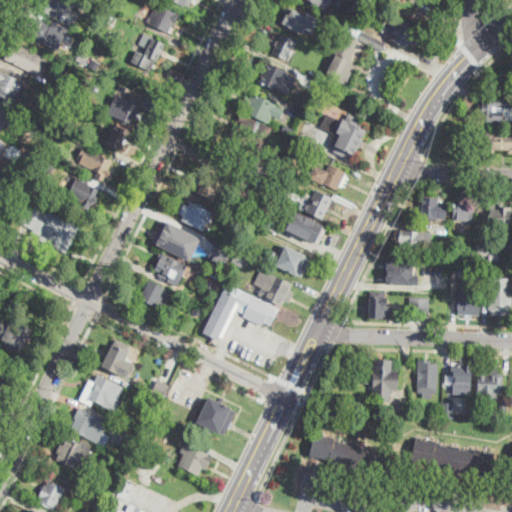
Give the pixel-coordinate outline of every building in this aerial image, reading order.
[(69,0),(66,6),(58,2),(51,15),(38,8),(41,1),(39,0),(69,0)] [(336,0),(333,5),(337,8),(333,14),(312,0),(336,0)] [(348,0),(354,3),(344,19),(337,15),(345,0),(348,0)] [(308,8),(296,31),(282,24),(293,1),(308,8)] [(180,14),(176,22),(174,21),(168,33),(150,24),(159,4),(180,14)] [(369,8),(365,16),(358,11),(362,4),(369,8)] [(105,13),(101,20),(94,16),(97,9),(105,13)] [(359,28),(349,23),(353,15),(363,21),(359,28)] [(33,16),(59,28),(53,40),(48,38),(46,43),(24,33),(26,29),(22,27),(26,17),(32,20),(33,16)] [(415,30),(414,32),(419,35),(413,46),(408,43),(406,47),(391,39),(392,38),(386,35),(390,29),(396,32),(401,22),(415,30)] [(363,29),(386,42),(381,51),(362,40),(351,58),(351,59),(337,82),(325,74),(337,54),(334,52),(346,30),(359,37),(363,29)] [(89,37),(86,43),(77,38),(80,32),(89,37)] [(167,45),(158,62),(156,61),(150,73),(129,62),(144,33),(167,45)] [(295,39),(286,58),(273,52),(282,33),(295,39)] [(126,44),(124,50),(114,45),(116,39),(126,44)] [(35,73),(5,58),(13,41),(38,53),(37,54),(43,57),(35,73)] [(277,90),(258,81),(267,62),(286,71),(277,90)] [(0,72),(1,71),(4,72),(19,79),(19,78),(24,80),(20,89),(26,92),(19,105),(0,95),(0,72)] [(70,77),(65,84),(56,78),(61,71),(70,77)] [(320,92),(318,96),(313,93),(317,85),(321,87),(319,91),(320,92)] [(65,100),(60,111),(45,104),(51,93),(65,100)] [(252,93),(277,105),(277,106),(280,107),(276,116),(272,115),(268,123),(243,111),(246,106),(242,104),(246,95),(250,98),(252,93)] [(511,127),(501,126),(501,122),(481,120),(481,112),(478,112),(478,103),(482,104),(483,94),(495,95),(504,96),(511,97),(511,127)] [(308,100),(304,106),(299,102),(303,96),(308,100)] [(139,106),(131,122),(111,113),(119,97),(139,106)] [(0,108),(17,117),(9,134),(0,129),(0,108)] [(328,111),(345,120),(349,113),(359,118),(355,125),(366,131),(362,139),(365,141),(361,148),(357,146),(349,160),(333,151),(336,144),(333,142),(336,136),(320,127),(328,111)] [(270,142),(267,148),(263,146),(261,151),(252,148),(253,144),(234,136),(243,114),(272,126),(267,141),(270,142)] [(129,131),(120,150),(107,144),(115,125),(129,131)] [(291,135),(282,131),(284,125),(294,129),(291,135)] [(58,131),(54,137),(50,135),(54,129),(58,131)] [(495,134),(502,135),(502,132),(511,133),(511,135),(511,152),(509,152),(509,149),(495,148),(494,152),(486,152),(486,132),(495,132),(495,134)] [(299,141),(297,147),(291,144),(292,139),(299,141)] [(107,157),(100,171),(79,161),(80,159),(78,158),(83,146),(107,157)] [(53,165),(50,171),(40,167),(43,161),(53,165)] [(330,164),(346,171),(338,190),(310,177),(315,165),(327,170),(330,164)] [(206,175),(223,183),(214,201),(198,193),(202,185),(199,184),(202,178),(204,179),(206,175)] [(100,197),(97,203),(93,201),(90,207),(68,196),(76,178),(99,189),(96,195),(100,197)] [(263,191),(253,187),(257,179),(266,183),(263,191)] [(256,204),(245,198),(250,187),(262,193),(256,204)] [(332,198),(323,218),(307,211),(317,191),(332,198)] [(447,203),(446,218),(421,216),(423,196),(439,197),(438,202),(447,203)] [(467,198),(467,201),(474,201),(472,221),(453,219),(456,199),(462,200),(462,198),(467,198)] [(191,201),(212,211),(203,230),(182,219),(184,215),(180,213),(184,204),(189,206),(191,201)] [(256,206),(253,212),(248,209),(251,203),(256,206)] [(511,206),(510,237),(502,237),(502,227),(489,227),(490,203),(503,204),(503,206),(511,206)] [(69,226),(58,249),(39,239),(41,237),(32,232),(34,229),(20,223),(28,206),(69,226)] [(295,209),(286,228),(315,242),(324,224),(295,209)] [(258,234),(247,229),(250,222),(261,227),(258,234)] [(171,225),(175,228),(176,226),(193,234),(191,240),(198,244),(192,258),(184,255),(184,256),(161,246),(171,225)] [(432,232),(430,253),(399,249),(401,228),(432,232)] [(474,230),(473,243),(470,243),(469,254),(456,253),(456,243),(463,244),(463,240),(461,240),(462,230),(474,230)] [(208,256),(225,265),(234,248),(217,239),(208,256)] [(497,255),(476,255),(476,244),(497,244),(497,255)] [(286,245),(312,258),(302,277),(270,261),(275,251),(281,254),(286,245)] [(249,256),(243,268),(231,262),(237,251),(249,256)] [(191,267),(186,277),(182,276),(177,285),(158,276),(160,272),(155,270),(163,254),(191,267)] [(418,285),(386,284),(387,261),(414,262),(413,275),(418,275),(418,285)] [(289,302),(285,300),(282,306),(259,295),(261,291),(255,288),(257,284),(254,283),(262,268),(292,284),(289,290),(294,292),(289,302)] [(221,278),(216,290),(204,285),(209,273),(221,278)] [(480,315),(459,314),(460,276),(482,277),(480,315)] [(511,315),(492,314),(492,310),(489,309),(490,277),(511,277),(511,315)] [(162,308),(155,304),(153,310),(140,304),(142,299),(140,298),(149,280),(171,291),(162,308)] [(228,283),(260,299),(261,298),(279,307),(270,325),(264,322),(262,325),(244,316),(245,313),(237,309),(223,338),(220,336),(218,339),(203,332),(228,283)] [(391,317),(386,317),(386,318),(369,317),(370,296),(387,297),(387,306),(392,306),(391,317)] [(429,311),(410,311),(410,297),(430,298),(429,311)] [(203,308),(200,314),(193,311),(196,304),(203,308)] [(13,316),(32,326),(28,334),(32,336),(28,344),(24,342),(18,353),(7,347),(10,342),(0,336),(0,320),(8,325),(13,316)] [(125,377),(102,366),(114,339),(129,345),(123,359),(131,362),(125,377)] [(392,360),(392,371),(398,371),(397,389),(392,389),(391,401),(374,401),(375,395),(372,395),(373,383),(367,383),(367,376),(373,376),(373,365),(376,365),(376,359),(392,360)] [(437,393),(431,393),(431,397),(423,397),(423,391),(418,391),(419,360),(432,360),(432,363),(438,363),(437,393)] [(460,362),(460,363),(464,363),(464,365),(472,365),(472,386),(465,386),(465,382),(453,382),(453,374),(452,374),(452,362),(460,362)] [(491,370),(491,373),(502,373),(502,393),(497,393),(497,398),(490,398),(490,400),(485,400),(485,397),(478,397),(479,372),(486,372),(486,370),(491,370)] [(98,374),(124,387),(118,399),(125,402),(120,413),(93,400),(91,406),(80,400),(89,379),(95,382),(98,374)] [(170,385),(157,412),(146,406),(158,380),(170,385)] [(225,434),(219,431),(218,434),(212,431),(209,435),(198,429),(200,424),(196,422),(209,396),(231,408),(231,409),(236,411),(225,434)] [(452,418),(442,417),(443,402),(453,403),(452,418)] [(96,416),(96,414),(109,421),(98,444),(85,437),(70,429),(76,418),(74,418),(79,407),(96,416)] [(138,440),(129,452),(117,442),(125,430),(138,440)] [(334,441),(372,450),(373,449),(392,454),(387,474),(368,469),(368,470),(329,461),(329,459),(310,455),(315,435),(335,440),(334,441)] [(67,437),(80,443),(81,440),(92,445),(89,451),(94,453),(85,473),(56,459),(58,453),(56,452),(61,443),(64,445),(67,437)] [(154,441),(150,449),(145,447),(148,438),(154,441)] [(436,445),(474,452),(474,451),(494,455),(490,475),(471,471),(470,473),(431,465),(431,464),(412,460),(416,440),(436,443),(436,445)] [(207,470),(203,467),(199,475),(179,465),(184,454),(181,452),(185,443),(213,457),(207,470)] [(132,504),(116,496),(126,477),(141,485),(132,504)] [(49,480),(65,488),(56,507),(52,505),(51,508),(38,502),(40,497),(39,496),(44,484),(47,485),(49,480)] [(120,488),(113,502),(101,496),(108,482),(120,488)] [(109,506),(105,511),(103,511),(94,507),(97,500),(109,506)]
